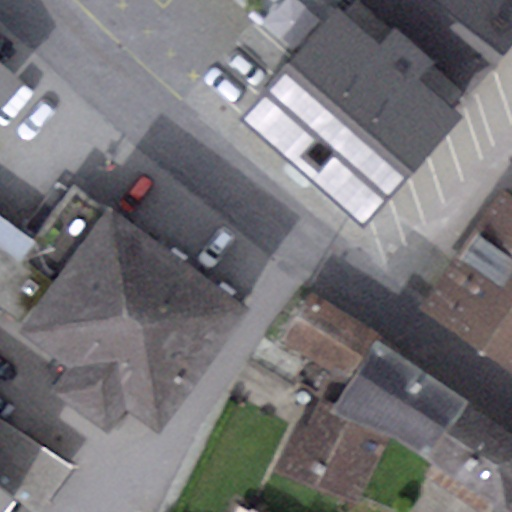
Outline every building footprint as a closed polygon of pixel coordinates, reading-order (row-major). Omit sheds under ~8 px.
[(511,0),(372,0),(381,7),(361,30),(419,80),(434,63),(472,92),(511,43),(511,0)] [(341,12),(245,123),(362,224),(458,114),(419,80),(361,30),(341,12)] [(0,68),(0,111),(22,89),(0,68)] [(243,299),(75,178),(28,242),(0,220),(0,309),(67,342),(38,383),(98,425),(119,395),(156,422),(243,299)] [(511,199),(500,191),(420,307),(511,367),(511,199)] [(382,335),(310,294),(279,340),(308,357),(297,376),(320,391),(331,375),(348,385),(377,341),(382,335)] [(429,462),(466,402),(377,341),(348,385),(331,375),(320,391),(323,400),(388,436),(429,462)] [(292,419),(274,472),(356,503),(388,436),(323,400),(310,425),(292,419)] [(499,504),(511,483),(511,431),(466,402),(429,462),(499,504)] [(511,511),(511,483),(499,504),(493,511),(511,511)]
